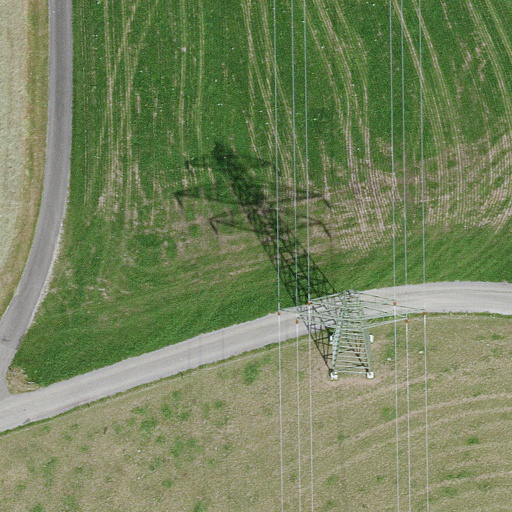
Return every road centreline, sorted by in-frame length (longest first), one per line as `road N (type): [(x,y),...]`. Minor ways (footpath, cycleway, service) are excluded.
road 1 (track): [(511,308),(337,325),(0,413)]
road 2 (track): [(0,357),(38,278),(59,200),(62,0)]
